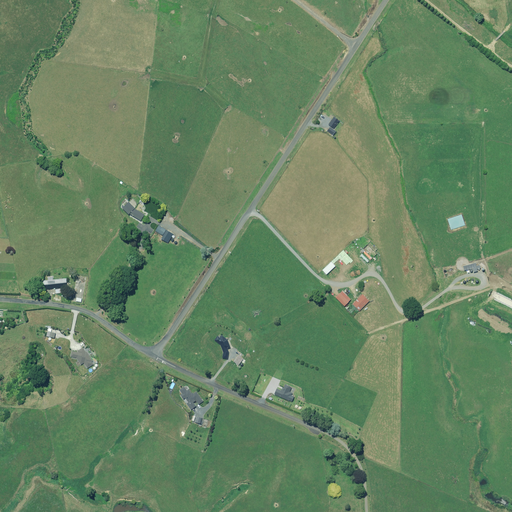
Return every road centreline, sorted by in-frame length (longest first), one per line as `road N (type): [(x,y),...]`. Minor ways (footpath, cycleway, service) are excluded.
road 1 (unclassified): [(390,0),(152,350)]
road 2 (unclassified): [(152,350),(316,429)]
road 3 (unclassified): [(0,299),(85,310),(152,350)]
